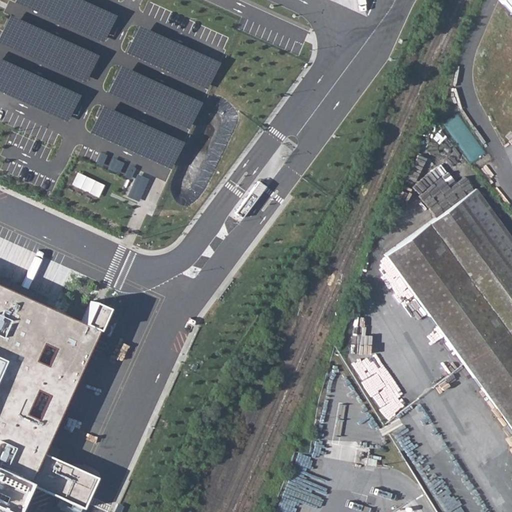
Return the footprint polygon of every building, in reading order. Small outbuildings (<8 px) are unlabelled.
[(82,0),(19,0),(101,39),(113,15),(82,0)] [(166,0),(188,10),(192,0),(166,0)] [(511,0),(501,0),(511,12),(511,0)] [(12,15),(0,39),(83,79),(95,54),(12,15)] [(141,25),(129,51),(205,88),(218,62),(141,25)] [(0,56),(0,87),(64,119),(76,94),(0,56)] [(122,65),(109,91),(185,128),(198,102),(122,65)] [(103,104),(90,130),(167,167),(179,141),(103,104)] [(225,214),(236,222),(261,188),(251,180),(225,214)] [(511,239),(475,188),(382,254),(511,433),(511,239)] [(0,292),(0,511),(15,511),(23,495),(59,511),(62,511),(82,469),(39,449),(101,313),(81,304),(72,325),(0,292)]
